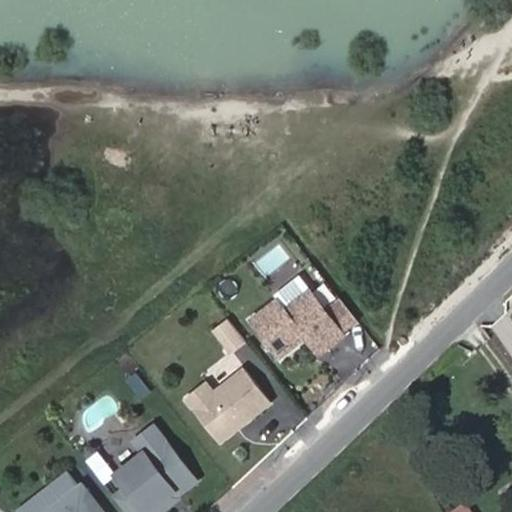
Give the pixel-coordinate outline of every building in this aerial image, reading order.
[(299,275),(243,320),(280,365),(307,342),(340,382),(380,349),(337,295),(324,306),(299,275)] [(210,331),(229,355),(246,341),(227,317),(210,331)] [(213,389),(204,379),(180,399),(220,446),(272,402),(240,365),(213,389)] [(140,400),(151,392),(135,371),(125,379),(140,400)] [(159,428),(95,473),(123,511),(164,511),(201,486),(159,428)] [(104,511),(70,467),(12,511),(13,511),(104,511)]
